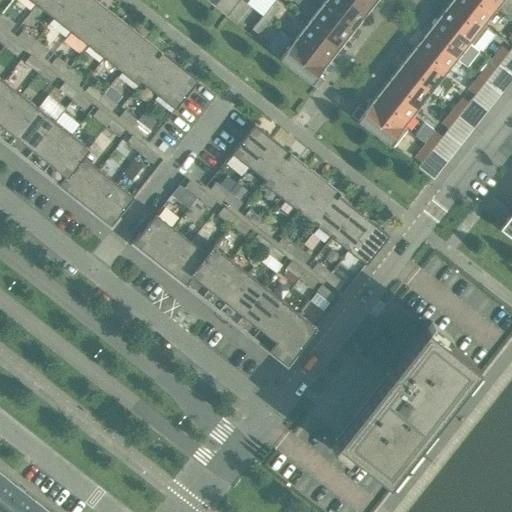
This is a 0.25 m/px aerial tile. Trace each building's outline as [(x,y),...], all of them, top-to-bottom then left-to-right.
[(52,18),(66,0),(39,0),(36,5),(52,18)] [(69,31),(94,0),(66,0),(52,18),(69,31)] [(86,45),(112,12),(96,0),(94,0),(69,31),(86,45)] [(364,15),(345,0),(324,0),(319,7),(351,32),(364,15)] [(375,0),(345,0),(364,15),(375,0)] [(486,28),(451,0),(438,17),(473,45),(486,28)] [(496,8),(485,0),(451,0),(486,28),(487,27),(483,24),(496,8)] [(268,21),(278,8),(272,3),(261,16),(268,21)] [(351,32),(319,7),(306,24),(337,49),(351,32)] [(103,58),(129,26),(112,12),(86,45),(103,58)] [(14,24),(1,13),(0,14),(0,23),(9,31),(14,24)] [(258,34),(268,21),(261,16),(251,29),(258,34)] [(473,45),(438,17),(424,34),(456,59),(468,43),(472,46),(473,45)] [(337,49),(306,24),(293,40),(290,37),(289,38),(324,65),(337,49)] [(120,72),(146,39),(129,26),(103,58),(120,72)] [(35,40),(22,30),(16,37),(29,47),(35,40)] [(0,43),(3,46),(9,39),(0,31),(0,43)] [(456,59),(424,34),(423,36),(421,35),(417,41),(418,42),(411,51),(442,76),(456,59)] [(324,65),(289,38),(275,55),(316,88),(323,80),(317,75),(324,65)] [(22,49),(9,39),(3,46),(16,56),(22,49)] [(137,85),(163,52),(146,39),(120,72),(137,85)] [(48,50),(35,40),(29,47),(43,58),(48,50)] [(497,64),(508,51),(501,46),(491,59),(497,64)] [(442,76),(411,51),(397,68),(429,93),(442,76)] [(157,95),(180,66),(163,52),(137,85),(139,86),(141,83),(157,95)] [(43,65),(30,55),(24,62),(37,73),(43,65)] [(69,67),(56,56),(50,64),(63,74),(69,67)] [(484,81),(494,68),(488,63),(477,76),(484,81)] [(56,76),(43,65),(37,73),(50,83),(56,76)] [(174,109),(198,80),(180,66),(157,95),(174,109)] [(76,84),(82,77),(69,67),(63,74),(76,84)] [(429,93),(397,68),(384,85),(416,110),(429,93)] [(474,94),(484,81),(477,76),(467,89),(474,94)] [(0,119),(20,94),(3,81),(0,84),(0,119)] [(77,92),(63,82),(58,89),(71,99),(77,92)] [(103,93),(90,83),(84,90),(97,101),(103,93)] [(416,110),(384,85),(371,102),(406,130),(407,129),(403,126),(416,110)] [(90,102),(77,92),(71,99),(84,110),(90,102)] [(116,104),(103,93),(97,101),(110,111),(116,104)] [(0,138),(8,145),(37,107),(20,94),(0,119),(0,138)] [(457,115),(467,102),(461,97),(451,110),(457,115)] [(406,130),(371,102),(363,111),(357,106),(350,115),(392,148),(406,130)] [(25,158),(54,121),(37,107),(8,145),(25,158)] [(111,119),(97,109),(92,116),(105,126),(111,119)] [(137,120),(124,110),(118,117),(131,127),(137,120)] [(447,128),(457,115),(451,110),(440,123),(447,128)] [(124,129),(111,119),(105,126),(118,136),(124,129)] [(150,131),(137,120),(131,127),(144,138),(150,131)] [(42,172),(71,134),(54,121),(25,158),(42,172)] [(248,167),(271,138),(253,124),(230,153),(248,167)] [(431,149),(441,136),(434,131),(424,144),(431,149)] [(59,185),(88,147),(71,134),(42,172),(59,185)] [(144,146),(131,135),(126,142),(139,153),(144,146)] [(263,184),(289,152),(271,138),(248,167),(264,179),(261,183),(263,184)] [(420,162),(431,149),(424,144),(414,157),(420,162)] [(158,156),(145,146),(144,146),(139,153),(152,163),(158,156)] [(76,198),(99,169),(83,157),(89,148),(88,147),(59,185),(76,198)] [(280,198),(306,165),(289,152),(263,184),(280,198)] [(297,211),(323,178),(306,165),(280,198),(297,211)] [(92,212),(115,183),(99,169),(76,198),(92,212)] [(314,224),(340,192),(323,178),(297,211),(314,224)] [(202,191),(189,181),(183,188),(196,198),(202,191)] [(228,192),(215,182),(209,189),(222,199),(228,192)] [(110,226),(133,196),(115,183),(92,212),(110,226)] [(215,201),(202,191),(196,198),(209,208),(215,201)] [(241,203),(228,192),(222,199),(236,210),(241,203)] [(331,238),(354,208),(338,196),(341,192),(340,192),(314,224),(331,238)] [(236,218),(223,207),(217,214),(230,225),(236,218)] [(348,251),(371,222),(354,208),(331,238),(348,251)] [(256,226),(262,219),(249,209),(243,216),(256,226)] [(511,210),(498,228),(511,238),(511,210)] [(149,257),(172,227),(155,214),(132,243),(149,257)] [(249,228),(236,218),(230,225),(243,235),(249,228)] [(275,229),(262,219),(256,226),(269,236),(275,229)] [(365,264),(388,235),(371,222),(348,251),(365,264)] [(166,270),(189,241),(172,227),(149,257),(166,270)] [(270,244),(256,234),(251,241),(264,252),(270,244)] [(296,246),(283,235),(277,243),(290,253),(296,246)] [(183,283),(213,246),(206,254),(189,241),(166,270),(183,283)] [(283,255),(270,244),(264,252),(277,262),(283,255)] [(200,297),(230,259),(213,246),(183,283),(200,297)] [(309,256),(296,246),(290,253),(303,263),(309,256)] [(217,310),(247,272),(230,259),(200,297),(217,310)] [(303,271),(290,261),(285,268),(297,278),(303,271)] [(330,272),(317,262),(311,269),(324,280),(330,272)] [(317,281),(303,271),(297,278),(311,289),(317,281)] [(234,323),(264,286),(247,272),(217,310),(234,323)] [(343,283),(330,272),(324,280),(337,290),(343,283)] [(334,295),(320,284),(315,292),(328,302),(334,295)] [(251,337),(281,299),(264,286),(234,323),(251,337)] [(268,350),(298,313),(281,299),(251,337),(268,350)] [(286,364),(316,327),(298,313),(268,350),(286,364)] [(425,326),(334,442),(387,483),(477,368),(425,326)] [(0,474),(0,507),(16,487),(0,474)] [(16,487),(0,507),(0,511),(23,511),(33,501),(16,487)] [(47,511),(33,501),(23,511),(47,511)]
